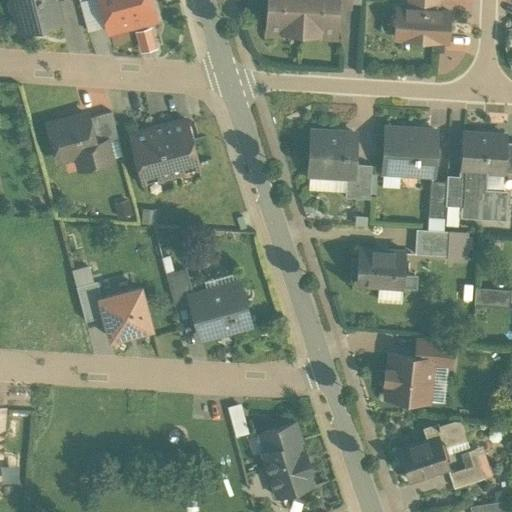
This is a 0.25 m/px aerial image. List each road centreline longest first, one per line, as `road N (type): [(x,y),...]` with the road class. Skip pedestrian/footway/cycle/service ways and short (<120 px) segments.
road 1 (residential): [(0,366),(327,381)]
road 2 (residential): [(229,80),(327,381)]
road 3 (residential): [(229,80),(484,96)]
road 4 (residential): [(0,65),(229,80)]
road 5 (residential): [(327,381),(372,511)]
